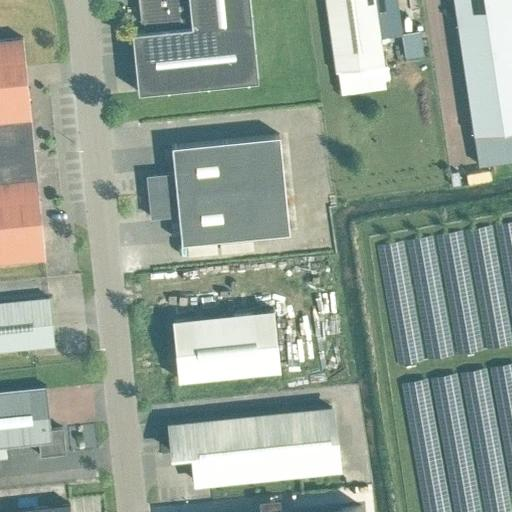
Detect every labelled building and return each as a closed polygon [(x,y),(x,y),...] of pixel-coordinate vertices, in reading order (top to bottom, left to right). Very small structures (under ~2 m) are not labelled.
[(131,29),(137,90),(257,77),(249,0),(138,0),(140,19),(143,19),(143,28),(131,29)] [(324,0),(335,70),(338,92),(350,91),(384,86),(381,63),(383,63),(378,27),(373,0),(324,0)] [(511,0),(452,0),(477,162),(511,156),(511,0)] [(400,31),(404,55),(422,52),(419,28),(400,31)] [(0,259),(44,255),(22,35),(0,37),(0,259)] [(278,132),(171,143),(174,171),(146,174),(150,214),(178,212),(180,239),(288,228),(278,132)] [(0,347),(53,343),(48,294),(0,298),(0,347)] [(177,378),(279,368),(272,306),(171,316),(177,378)] [(49,426),(45,383),(0,387),(0,456),(5,456),(4,444),(37,440),(39,453),(65,450),(62,425),(49,426)] [(337,465),(330,405),(169,422),(172,450),(192,448),(196,479),(337,465)] [(0,511),(70,511),(69,501),(0,508),(0,511)] [(358,511),(357,503),(271,511),(358,511)]
